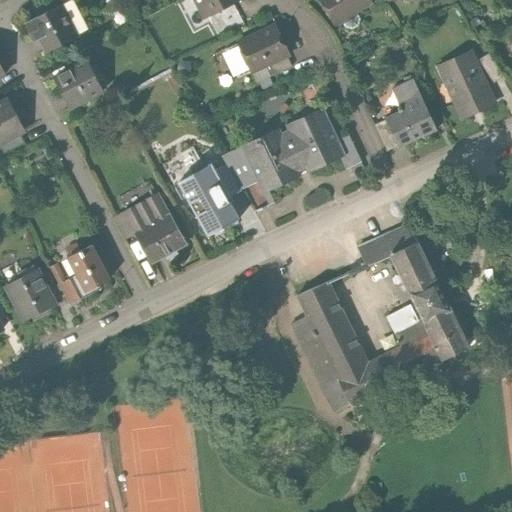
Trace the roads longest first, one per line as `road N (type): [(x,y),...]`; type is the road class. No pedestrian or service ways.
road 1 (residential): [(0,382),(390,191)]
road 2 (residential): [(390,191),(312,28),(273,0)]
road 3 (residential): [(390,191),(511,138)]
